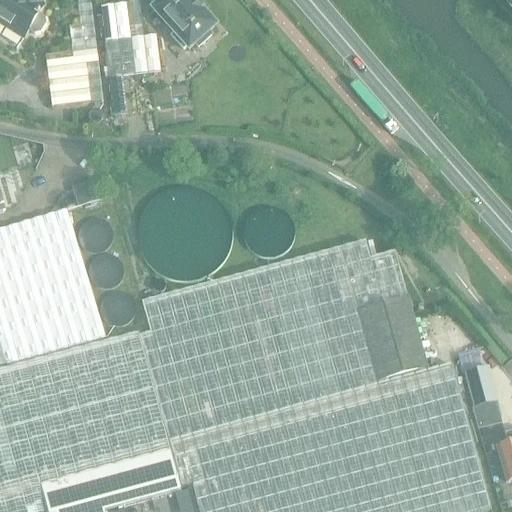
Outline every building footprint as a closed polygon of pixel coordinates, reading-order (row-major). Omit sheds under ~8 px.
[(0,0),(0,27),(24,42),(30,33),(35,36),(40,34),(46,26),(45,20),(40,17),(46,7),(43,5),(46,0),(45,0),(0,0)] [(148,0),(147,1),(155,11),(153,13),(174,37),(170,40),(181,53),(185,49),(187,52),(192,47),(195,50),(210,37),(207,34),(212,30),(185,0),(148,0)] [(511,0),(502,0),(511,12),(511,0)] [(45,58),(53,109),(103,103),(93,2),(78,2),(81,28),(69,29),(71,54),(45,58)] [(139,4),(101,9),(110,81),(160,74),(156,38),(143,40),(139,4)] [(73,188),(71,189),(77,208),(101,200),(96,182),(73,188)] [(230,230),(230,229),(229,219),(227,211),(223,204),(217,197),(210,191),(202,187),(192,184),(184,184),(178,184),(168,187),(160,191),(153,197),(147,204),(143,211),(141,219),(140,229),(140,237),(143,245),(146,253),(152,260),(159,266),(165,270),(173,273),(183,274),(191,274),(199,272),(208,268),(216,262),(222,256),(226,248),(229,239),(230,230)] [(0,368),(106,339),(66,211),(0,230),(0,368)] [(138,336),(0,373),(0,511),(46,511),(40,489),(170,454),(180,490),(192,487),(198,511),(484,511),(489,511),(490,510),(451,366),(428,373),(408,300),(407,300),(395,255),(370,261),(365,244),(142,305),(151,335),(139,339),(138,336)] [(475,411),(497,405),(488,369),(465,375),(475,411)] [(511,433),(505,435),(507,444),(496,448),(506,484),(511,482),(511,433)] [(170,454),(40,489),(46,511),(124,511),(123,508),(181,493),(180,490),(170,454)] [(195,511),(190,491),(175,496),(179,511),(195,511)]
